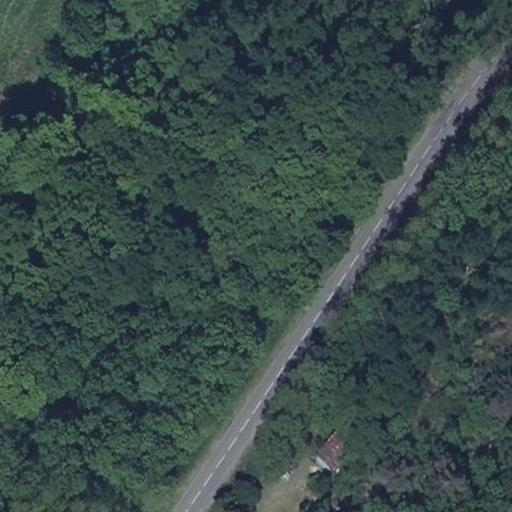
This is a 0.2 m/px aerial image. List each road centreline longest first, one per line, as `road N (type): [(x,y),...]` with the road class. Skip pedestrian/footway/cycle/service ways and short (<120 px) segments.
road 1 (track): [(0,425),(176,258),(308,113),(383,47),(461,0)]
road 2 (secondary): [(182,511),(455,104),(511,34)]
road 3 (track): [(0,218),(134,0)]
